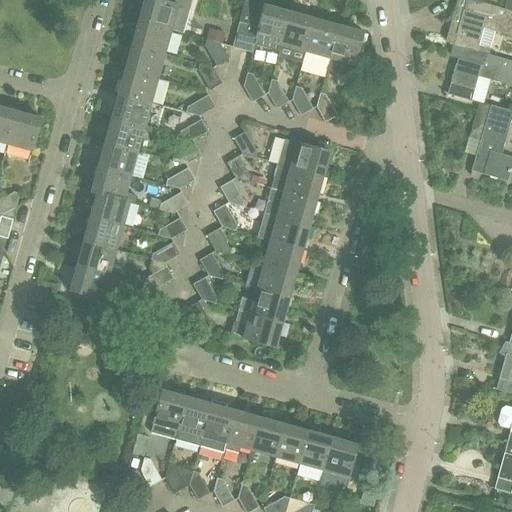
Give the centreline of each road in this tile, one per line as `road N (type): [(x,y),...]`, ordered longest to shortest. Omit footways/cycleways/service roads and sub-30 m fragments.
road 1 (residential): [(305,398),(373,145),(407,152)]
road 2 (residential): [(0,361),(71,92)]
road 3 (residential): [(413,191),(430,306),(427,432)]
road 4 (residential): [(387,0),(407,152)]
road 5 (residential): [(305,398),(172,362)]
road 6 (residential): [(427,432),(305,398)]
